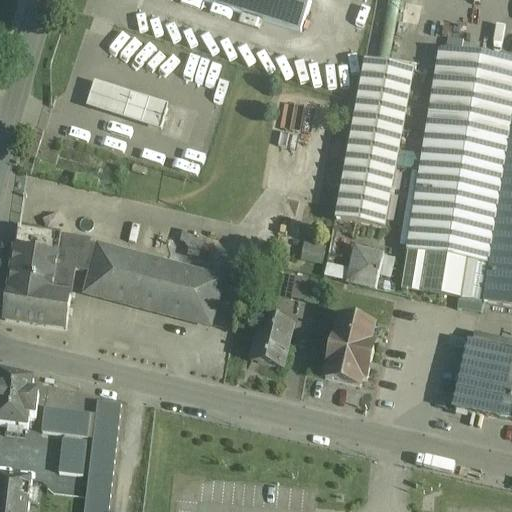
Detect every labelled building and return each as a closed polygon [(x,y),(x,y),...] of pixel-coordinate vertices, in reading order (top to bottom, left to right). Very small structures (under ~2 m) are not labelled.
[(310,0),(199,0),(300,33),(310,0)] [(511,129),(511,69),(439,58),(427,132),(509,145),(511,129)] [(364,64),(335,221),(335,222),(384,231),(414,73),(365,63),(365,64),(364,64)] [(88,106),(124,117),(130,98),(93,86),(88,106)] [(149,103),(130,98),(124,117),(143,123),(149,103)] [(149,103),(143,123),(161,129),(167,109),(149,103)] [(427,132),(426,132),(407,252),(427,255),(430,235),(453,239),(453,244),(470,246),(471,242),(493,246),(484,304),(511,309),(511,129),(509,145),(427,132)] [(103,158),(61,146),(55,169),(77,176),(85,178),(86,174),(97,177),(103,158)] [(77,176),(76,176),(73,187),(96,192),(99,182),(85,178),(77,176)] [(90,242),(19,231),(16,252),(15,252),(15,254),(15,255),(13,271),(12,271),(12,273),(10,290),(9,292),(10,292),(5,320),(5,322),(7,323),(7,322),(18,324),(21,325),(21,324),(32,326),(34,327),(34,326),(45,328),(48,329),(48,328),(66,331),(75,272),(84,273),(84,270),(89,246),(90,242)] [(197,237),(182,233),(180,244),(184,245),(189,252),(187,258),(198,261),(202,244),(197,237)] [(470,246),(453,244),(453,239),(430,235),(427,255),(407,252),(401,291),(484,304),(493,246),(471,242),(470,246)] [(328,245),(306,241),(301,261),(323,266),(328,245)] [(194,274),(89,246),(84,270),(92,272),(188,297),(194,274)] [(384,257),(355,250),(347,285),(376,292),(384,257)] [(188,297),(92,272),(86,296),(182,321),(188,297)] [(223,282),(194,274),(188,297),(182,321),(210,328),(223,282)] [(322,285),(309,281),(305,303),(318,306),(322,285)] [(374,328),(339,319),(325,381),(360,389),(362,380),(367,381),(375,346),(374,346),(370,345),(372,337),(374,328)] [(293,327),(261,320),(251,364),(283,371),(293,327)] [(511,357),(470,348),(455,411),(511,424),(511,357)] [(34,383),(0,375),(0,428),(28,432),(29,420),(36,421),(39,396),(32,396),(34,383)] [(46,391),(45,409),(71,411),(73,393),(46,391)] [(97,404),(84,511),(108,511),(121,407),(97,404)] [(90,417),(45,411),(42,435),(87,441),(90,417)] [(87,445),(63,442),(59,476),(83,478),(87,445)] [(28,511),(32,484),(0,479),(0,511),(28,511)]
